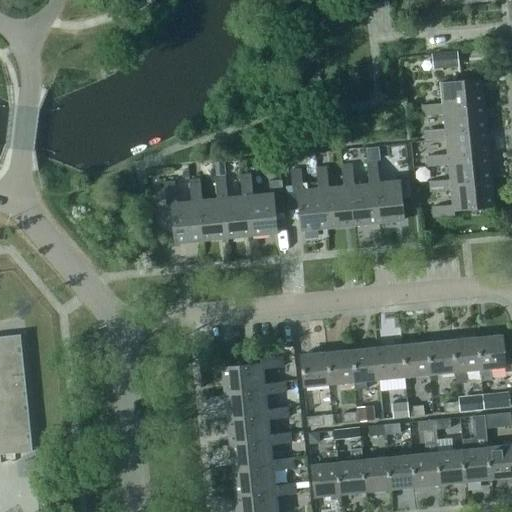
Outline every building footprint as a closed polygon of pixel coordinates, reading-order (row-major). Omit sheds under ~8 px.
[(431,54),(432,69),(457,67),(456,52),(431,54)] [(444,113),(443,106),(482,102),(480,78),(441,82),(443,103),(422,105),(423,115),(444,113)] [(447,139),(446,131),(485,127),(482,102),(443,106),(444,113),(446,128),(424,130),(425,141),(447,139)] [(428,166),(450,164),(449,158),(487,154),(485,127),(446,131),(447,139),(448,154),(427,156),(428,166)] [(452,189),(451,183),(490,178),(487,154),(449,158),(450,164),(451,179),(430,181),(431,191),(452,189)] [(377,221),(403,218),(401,200),(413,199),(411,182),(400,183),(399,179),(378,181),(376,161),(365,162),(367,182),(372,182),(377,221)] [(223,162),(214,163),(215,176),(224,175),(223,162)] [(377,221),(372,182),(367,182),(353,184),(352,164),(341,165),(342,185),(347,184),(351,223),(377,221)] [(316,167),(317,187),(322,186),(326,226),(351,223),(347,184),(342,185),(328,186),(326,166),(316,167)] [(326,226),(322,186),(317,187),(302,188),(300,169),(290,170),(292,190),(297,190),(301,228),(326,226)] [(239,175),(241,195),(246,194),(251,234),(277,231),(275,211),(284,210),(281,178),(268,179),(269,192),(253,194),(251,174),(239,175)] [(246,194),(241,195),(227,196),(225,177),(215,178),(216,197),(221,197),(226,236),(251,234),(246,194)] [(451,183),(452,189),(453,205),(432,207),(433,217),(454,215),(454,210),(492,206),(490,178),(451,183)] [(189,180),(191,200),(196,199),(201,239),(226,236),(221,197),(216,197),(202,199),(200,179),(189,180)] [(196,199),(191,200),(177,201),(175,182),(164,183),(167,204),(171,203),(175,241),(201,239),(196,199)] [(502,335),(477,337),(480,370),(481,381),(492,380),(491,369),(505,367),(502,335)] [(0,455),(31,453),(32,452),(31,449),(19,336),(0,337),(0,455)] [(465,371),(480,370),(477,337),(451,340),(455,372),(456,383),(466,382),(465,371)] [(451,340),(426,342),(430,375),(455,372),(451,340)] [(426,342),(401,345),(404,377),(430,375),(426,342)] [(379,380),(404,377),(401,345),(376,347),(379,380)] [(376,347),(351,350),(354,382),(355,389),(366,388),(366,381),(379,380),(376,347)] [(351,350),(326,352),(329,384),(354,382),(351,350)] [(329,384),(326,352),(300,355),(304,387),(329,384)] [(221,367),(224,392),(264,388),(264,384),(262,368),(281,366),(280,356),(261,358),(262,363),(221,367)] [(267,413),(267,409),(265,393),(284,391),(283,382),(264,384),(264,388),(224,392),(227,417),(267,413)] [(484,397),(485,409),(509,407),(508,394),(484,397)] [(483,397),(458,399),(460,412),(484,409),(483,397)] [(408,416),(407,407),(407,401),(391,403),(393,419),(408,417),(408,416)] [(459,411),(458,402),(443,404),(444,412),(459,411)] [(358,421),(374,420),(373,406),(357,407),(357,412),(358,421)] [(423,406),(407,407),(408,416),(424,415),(423,406)] [(229,442),(270,438),(269,434),(267,419),(287,416),(286,407),(267,409),(267,413),(227,417),(229,442)] [(358,421),(357,412),(342,414),(343,423),(358,421)] [(510,413),(485,415),(487,429),(511,426),(510,413)] [(473,438),(461,440),(462,449),(466,481),(491,478),(487,446),(488,446),(487,429),(485,415),(471,416),(473,438)] [(307,417),(307,427),(322,425),(321,416),(307,417)] [(449,419),(434,420),(435,430),(450,428),(449,419)] [(435,430),(434,420),(419,422),(420,431),(435,430)] [(399,424),(384,425),(385,435),(400,433),(399,424)] [(384,425),(369,427),(370,436),(385,435),(384,425)] [(349,429),(334,431),(335,440),(349,438),(350,438),(349,429)] [(229,442),(232,468),(273,464),(272,460),(270,445),(290,443),(289,432),(269,434),(270,438),(229,442)] [(350,449),(361,448),(359,437),(350,438),(349,438),(350,449)] [(412,454),(415,486),(440,483),(437,451),(436,443),(424,444),(425,453),(412,454)] [(511,443),(488,446),(487,446),(491,478),(511,475),(511,443)] [(352,461),(337,462),(340,494),(365,491),(362,459),(361,448),(350,449),(352,461)] [(462,449),(437,451),(440,483),(466,481),(462,449)] [(314,497),(340,494),(337,462),(335,450),(330,450),(327,463),(311,465),(314,497)] [(390,489),(415,486),(412,454),(387,457),(390,489)] [(387,457),(362,459),(365,491),(390,489),(387,457)] [(272,460),(273,464),(232,468),(235,493),(275,489),(275,485),(273,470),(292,468),(291,458),(272,460)] [(275,489),(235,493),(236,511),(277,511),(276,495),(295,493),(294,483),(275,485),(275,489)]
